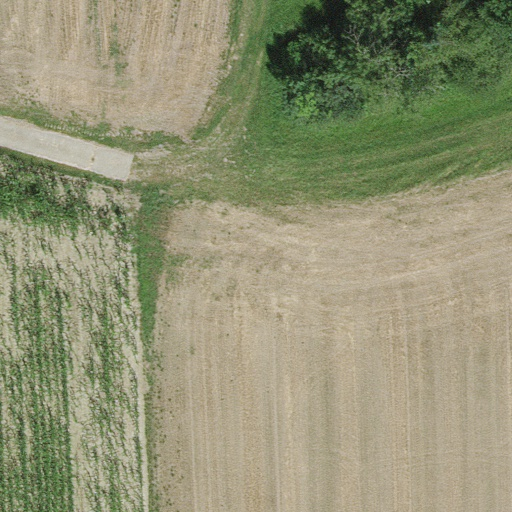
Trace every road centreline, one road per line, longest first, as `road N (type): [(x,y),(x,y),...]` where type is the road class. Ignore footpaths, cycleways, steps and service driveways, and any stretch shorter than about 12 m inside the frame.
road 1 (track): [(255,0),(254,111),(226,153),(186,175),(131,168)]
road 2 (track): [(0,132),(131,168)]
